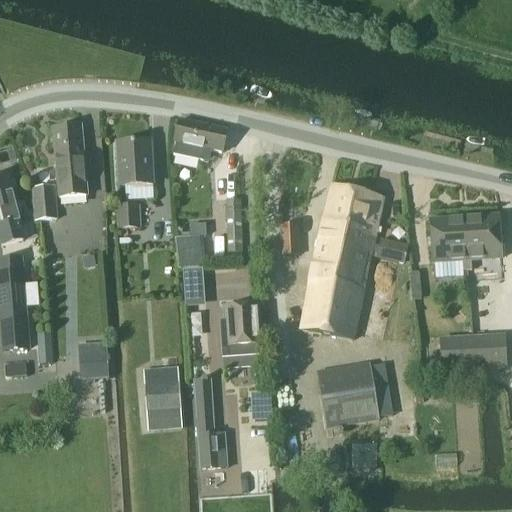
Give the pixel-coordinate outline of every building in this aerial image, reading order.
[(221,157),(226,134),(179,123),(174,146),(175,146),(172,158),(203,165),(205,153),(221,157)] [(57,200),(86,198),(81,128),(52,130),(57,200)] [(118,189),(152,187),(150,144),(116,146),(118,189)] [(0,177),(0,243),(1,249),(22,243),(13,209),(18,207),(12,183),(8,184),(6,176),(0,177)] [(352,344),(373,244),(359,241),(361,233),(336,227),(343,191),(332,188),(298,332),(352,344)] [(33,223),(57,222),(54,189),(31,191),(33,223)] [(359,241),(373,244),(381,202),(343,191),(336,227),(361,233),(359,241)] [(227,255),(241,255),(240,201),(226,202),(227,255)] [(117,231),(138,230),(138,208),(116,209),(117,231)] [(464,222),(467,274),(471,273),(470,263),(500,261),(497,219),(464,222)] [(464,222),(430,224),(432,266),(434,285),(468,283),(467,274),(464,222)] [(279,257),(297,257),(297,228),(279,229),(279,257)] [(178,272),(201,270),(198,239),(175,241),(178,272)] [(407,247),(380,241),(376,260),(402,266),(407,247)] [(0,317),(3,352),(29,350),(22,260),(0,262),(0,317)] [(411,275),(413,303),(421,302),(418,274),(411,275)] [(257,306),(225,308),(226,321),(219,322),(222,360),(260,357),(257,306)] [(52,365),(50,334),(37,335),(39,367),(52,365)] [(472,341),(474,373),(505,371),(504,339),(472,341)] [(442,374),(474,373),(472,341),(440,342),(442,374)] [(106,344),(77,346),(79,383),(108,381),(106,344)] [(142,373),(147,433),(181,430),(176,359),(160,359),(161,371),(142,373)] [(24,366),(3,368),(5,380),(8,380),(23,378),(26,378),(24,366)] [(325,431),(377,423),(369,367),(316,375),(325,431)] [(211,397),(193,398),(194,402),(198,473),(216,472),(227,471),(225,435),(214,436),(211,397)]
